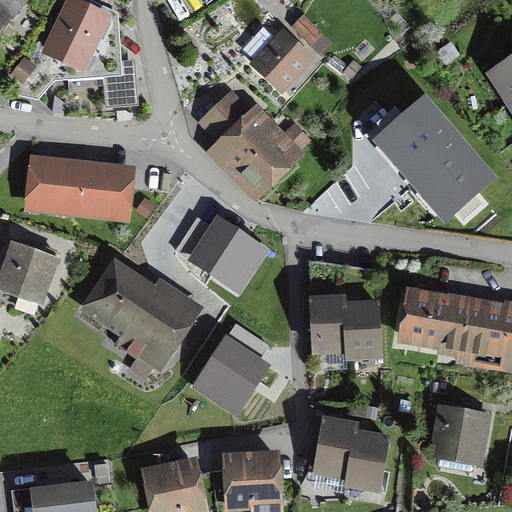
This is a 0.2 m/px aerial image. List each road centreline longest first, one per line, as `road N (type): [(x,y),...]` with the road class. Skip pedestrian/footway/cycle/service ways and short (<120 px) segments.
road 1 (residential): [(511,261),(299,229),(237,206),(174,140)]
road 2 (residential): [(174,140),(33,126),(0,115)]
road 3 (residential): [(174,140),(138,0)]
